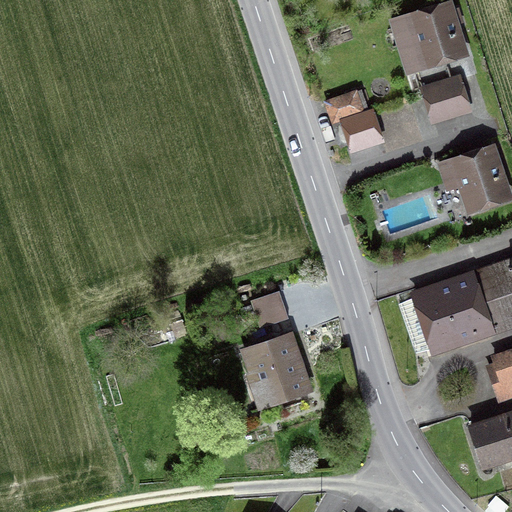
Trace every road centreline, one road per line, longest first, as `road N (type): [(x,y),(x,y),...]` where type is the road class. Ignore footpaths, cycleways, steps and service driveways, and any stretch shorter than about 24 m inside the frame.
road 1 (tertiary): [(250,0),(379,403),(432,495)]
road 2 (track): [(91,511),(308,488)]
road 3 (residential): [(308,488),(432,495)]
